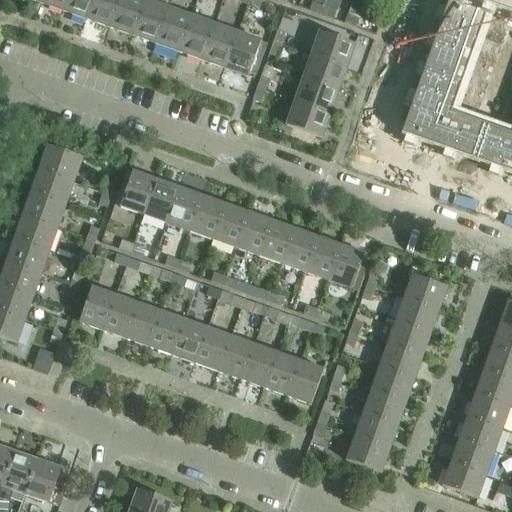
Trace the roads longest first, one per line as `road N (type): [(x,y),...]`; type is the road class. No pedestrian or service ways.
road 1 (residential): [(511,255),(20,78)]
road 2 (residential): [(112,434),(320,511)]
road 3 (residential): [(0,390),(112,434)]
